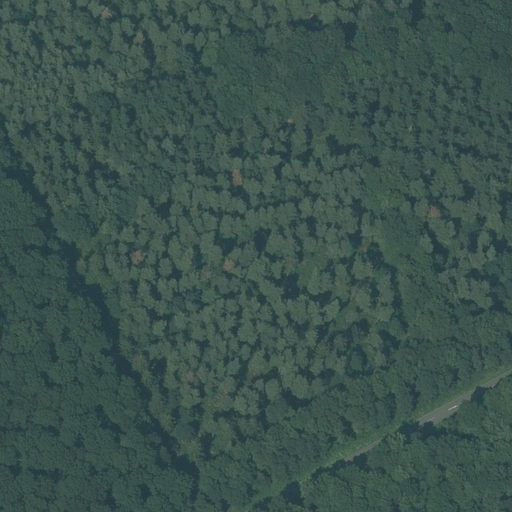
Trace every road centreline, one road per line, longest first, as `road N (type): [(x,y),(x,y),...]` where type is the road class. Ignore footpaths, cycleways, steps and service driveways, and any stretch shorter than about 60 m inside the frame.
road 1 (track): [(195,511),(0,143)]
road 2 (secondary): [(255,511),(511,375)]
